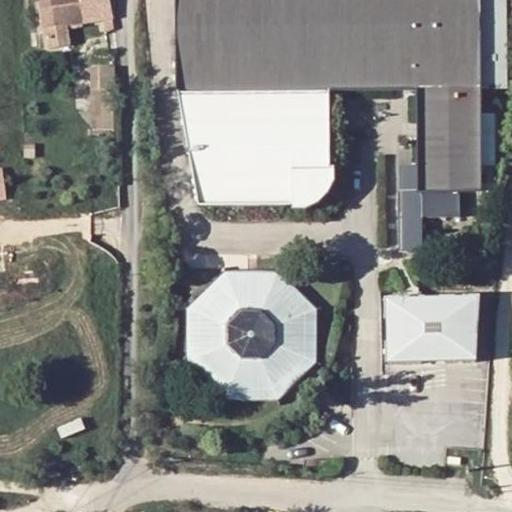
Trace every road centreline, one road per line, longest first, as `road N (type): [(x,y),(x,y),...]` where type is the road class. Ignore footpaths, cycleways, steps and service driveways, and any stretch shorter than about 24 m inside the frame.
road 1 (residential): [(138,493),(125,418),(121,0)]
road 2 (unclassified): [(138,493),(368,493),(511,505)]
